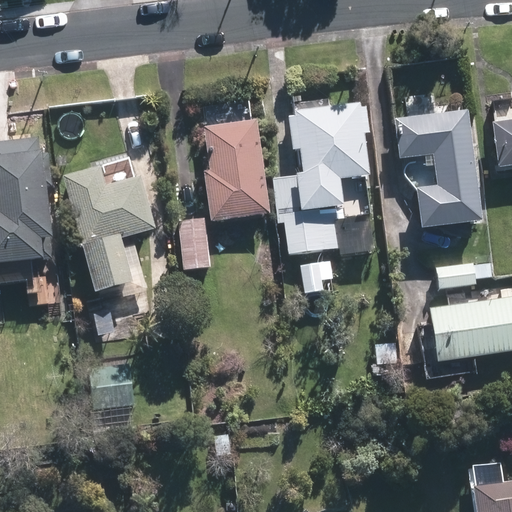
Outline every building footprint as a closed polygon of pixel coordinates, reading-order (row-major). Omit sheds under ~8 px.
[(301,120),(291,121),(295,149),(304,148),(308,180),(298,181),(302,211),(338,206),(335,181),(365,177),(360,135),(366,134),(364,112),(356,113),(355,111),(300,117),(301,120)] [(462,118),(399,126),(403,157),(434,153),(439,193),(419,196),(423,226),(474,220),(462,118)] [(263,216),(253,126),(209,131),(214,176),(206,177),(211,221),(263,216)] [(511,166),(511,128),(495,131),(500,168),(511,166)] [(39,157),(0,160),(0,247),(47,244),(39,157)] [(98,170),(62,179),(93,296),(129,286),(118,243),(152,234),(138,180),(103,189),(98,170)] [(196,189),(179,190),(182,221),(198,220),(196,189)] [(337,222),(288,226),(291,255),(340,250),(337,222)] [(201,226),(181,228),(184,269),(205,267),(201,226)] [(469,266),(438,271),(441,290),(472,285),(469,266)] [(316,277),(301,278),(302,293),(317,293),(316,277)] [(511,302),(431,313),(438,363),(511,352),(511,302)] [(128,366),(88,371),(93,412),(133,407),(128,366)] [(15,380),(0,382),(0,431),(22,428),(15,380)] [(511,511),(511,487),(477,492),(479,511),(511,511)]
